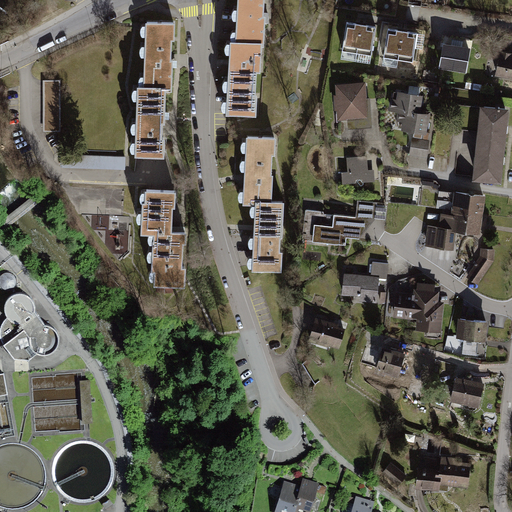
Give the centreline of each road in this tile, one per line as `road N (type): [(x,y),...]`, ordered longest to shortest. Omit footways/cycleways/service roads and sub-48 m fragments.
road 1 (residential): [(200,0),(207,195),(279,427)]
road 2 (residential): [(511,309),(473,298),(375,232)]
road 3 (residential): [(0,61),(138,0)]
road 4 (residential): [(511,378),(501,511)]
